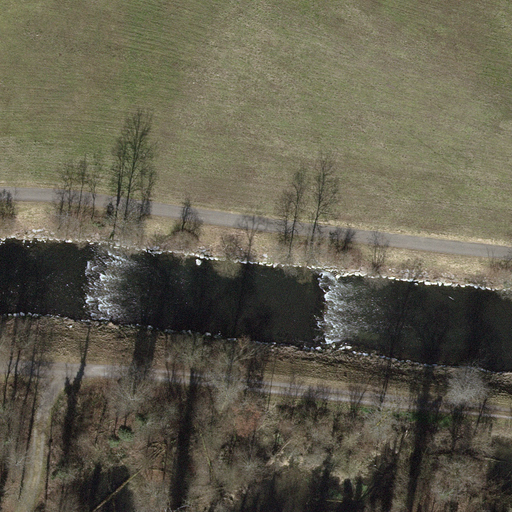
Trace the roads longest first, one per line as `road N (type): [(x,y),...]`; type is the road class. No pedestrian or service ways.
road 1 (track): [(511,253),(0,195)]
road 2 (track): [(0,368),(511,413)]
road 3 (track): [(20,511),(37,464),(52,368)]
